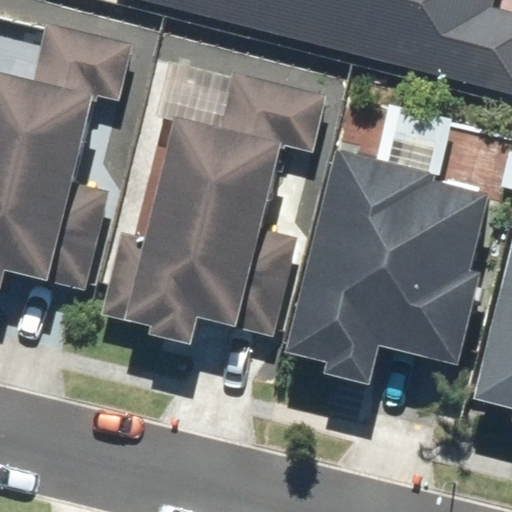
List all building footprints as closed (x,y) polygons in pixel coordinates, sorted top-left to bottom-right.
[(144,0),(511,92),(511,10),(507,9),(509,0),(144,0)] [(135,103),(149,46),(63,25),(50,78),(14,69),(0,126),(0,282),(28,289),(33,269),(75,280),(120,99),(135,103)] [(329,153),(343,95),(251,73),(238,126),(202,118),(171,243),(138,235),(118,316),(162,327),(163,322),(180,326),(178,334),(218,344),(225,316),(264,326),(308,148),(329,153)] [(460,176),(364,152),(315,351),(356,361),(353,372),(397,383),(407,346),(486,365),(509,274),(497,271),(511,208),(511,195),(459,182),(460,176)] [(511,359),(502,399),(511,401),(511,359)]
